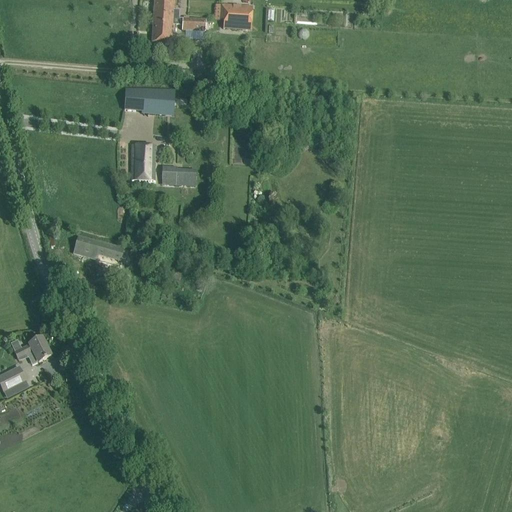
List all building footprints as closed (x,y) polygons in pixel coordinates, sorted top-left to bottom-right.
[(174,0),(154,0),(153,16),(173,18),(173,20),(178,20),(179,12),(174,11),(174,0)] [(231,23),(251,24),(252,8),(224,7),(223,22),(231,23)] [(173,18),(153,16),(152,43),(173,45),(174,26),(182,26),(182,31),(205,33),(206,21),(178,20),(173,20),(173,18)] [(231,23),(231,30),(251,32),(251,24),(231,23)] [(141,114),(173,117),(174,114),(175,92),(125,91),(124,111),(142,113),(141,114)] [(155,182),(155,147),(131,146),(131,182),(155,182)] [(177,169),(162,168),(162,181),(176,181),(175,186),(189,187),(189,173),(177,172),(177,169)] [(120,264),(123,251),(78,239),(74,254),(96,260),(97,258),(120,264)] [(51,357),(42,339),(29,346),(21,350),(25,357),(29,355),(30,357),(28,359),(32,366),(38,363),(38,364),(51,357)] [(17,342),(10,345),(14,354),(21,350),(17,342)] [(0,386),(3,394),(26,382),(19,369),(0,378),(0,386)]
